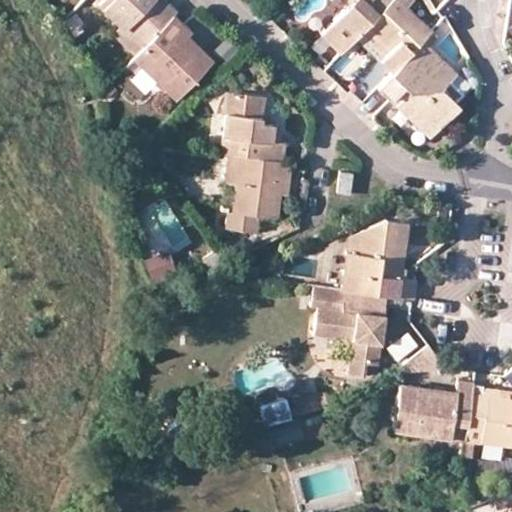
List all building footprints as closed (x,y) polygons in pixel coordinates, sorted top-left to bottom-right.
[(167,0),(165,0),(162,4),(158,0),(104,0),(101,4),(121,25),(145,45),(175,13),(178,10),(167,0)] [(344,0),(349,4),(322,32),(342,52),(355,38),(364,27),(378,13),(367,2),(368,0),(344,0)] [(379,61),(392,72),(429,32),(433,28),(408,5),(412,0),(389,0),(378,13),(364,27),(389,51),(379,61)] [(424,0),(431,11),(436,8),(431,0),(424,0)] [(84,24),(73,10),(63,20),(72,33),(84,24)] [(190,35),(189,37),(181,29),(186,24),(175,13),(145,45),(136,54),(135,56),(165,86),(176,97),(214,59),(190,35)] [(190,35),(193,32),(186,24),(181,29),(189,37),(190,35)] [(136,54),(145,45),(121,25),(115,32),(136,54)] [(389,51),(364,27),(355,38),(379,61),(389,51)] [(455,101),(463,93),(450,80),(458,71),(429,46),(437,39),(429,32),(392,72),(378,87),(390,98),(403,84),(409,90),(396,103),(430,135),(458,104),(455,101)] [(256,58),(246,48),(232,62),(243,72),(256,58)] [(135,56),(126,65),(157,93),(165,86),(135,56)] [(112,79),(105,71),(96,79),(101,91),(111,81),(112,79)] [(101,91),(108,99),(118,88),(111,81),(101,91)] [(409,90),(403,84),(390,98),(396,103),(409,90)] [(240,153),(285,159),(286,142),(280,141),(273,139),(273,124),(271,123),(262,122),(263,112),(265,95),(226,90),(224,111),(227,112),(221,151),(229,152),(240,153)] [(271,123),(272,114),(263,112),(262,122),(271,123)] [(282,126),(273,124),(273,139),(280,141),(282,126)] [(240,153),(229,152),(227,181),(237,182),(240,153)] [(240,153),(237,182),(234,210),(228,210),(227,226),(258,230),(260,214),(278,216),(281,191),(284,167),(285,159),(240,153)] [(292,168),(284,167),(281,191),(288,192),(292,168)] [(338,191),(352,192),(353,172),(341,171),(338,191)] [(416,277),(402,275),(408,222),(385,218),(360,229),(358,251),(347,250),(342,288),(387,294),(413,297),(416,277)] [(360,229),(348,234),(347,250),(358,251),(360,229)] [(230,237),(221,240),(229,251),(233,257),(242,253),(230,237)] [(347,250),(335,248),(332,273),(330,286),(342,288),(347,250)] [(233,257),(229,251),(212,258),(218,272),(239,263),(233,257)] [(149,282),(169,276),(162,253),(142,259),(149,282)] [(263,261),(253,266),(253,270),(262,271),(263,261)] [(330,286),(314,284),(311,308),(318,309),(315,334),(351,339),(348,372),(366,374),(368,361),(379,362),(387,294),(342,288),(330,286)] [(405,330),(381,346),(391,361),(415,345),(405,330)] [(457,390),(456,398),(422,394),(424,386),(401,383),(395,428),(451,435),(453,422),(467,424),(472,391),(473,381),(459,380),(457,390)] [(456,398),(457,390),(424,386),(422,394),(456,398)] [(511,396),(472,391),(467,424),(466,436),(475,438),(511,442),(511,396)] [(327,404),(324,392),(296,400),(300,411),(327,404)] [(285,398),(257,402),(260,423),(289,419),(285,398)] [(327,431),(324,421),(305,427),(308,436),(327,431)] [(466,436),(467,424),(453,422),(451,435),(466,436)] [(298,438),(295,426),(273,431),(276,443),(298,438)] [(463,454),(473,454),(475,438),(466,436),(463,454)]
